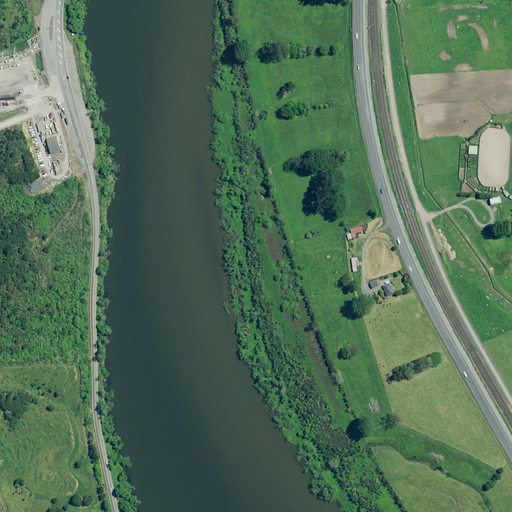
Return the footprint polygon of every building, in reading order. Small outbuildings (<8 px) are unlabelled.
[(43,121),(36,123),(38,132),(41,132),(42,135),(45,134),(44,131),(45,131),(43,121)] [(61,151),(57,136),(46,139),(50,154),(61,151)] [(501,203),(500,196),(489,198),(491,205),(501,203)] [(363,232),(362,227),(351,230),(351,233),(347,234),(348,239),(356,238),(355,233),(363,232)] [(379,286),(376,280),(370,283),(372,289),(379,286)] [(392,285),(390,285),(389,283),(382,285),(387,297),(395,294),(393,290),(392,285)]
